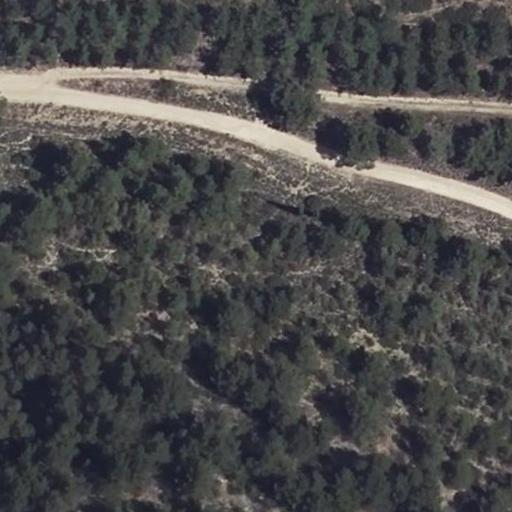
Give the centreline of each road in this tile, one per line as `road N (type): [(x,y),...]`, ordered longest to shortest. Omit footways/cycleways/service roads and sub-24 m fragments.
road 1 (track): [(511,218),(469,188),(148,111),(0,93)]
road 2 (track): [(25,92),(122,74),(511,103)]
